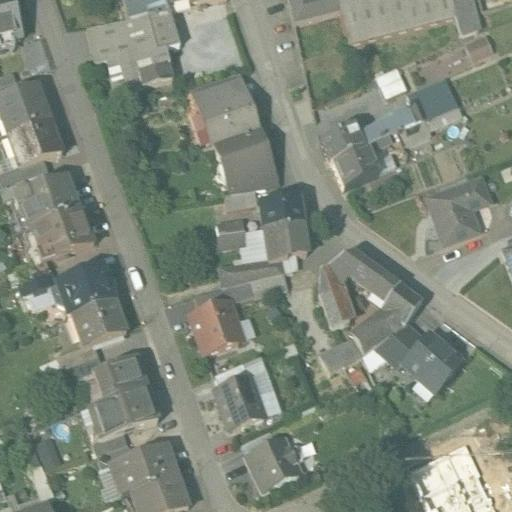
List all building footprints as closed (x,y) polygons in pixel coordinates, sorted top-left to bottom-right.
[(0,0),(0,51),(20,47),(14,22),(16,17),(12,15),(8,0),(0,0)] [(165,10),(162,0),(122,0),(130,28),(152,23),(167,18),(165,10)] [(190,12),(225,3),(224,0),(162,0),(165,10),(188,3),(190,12)] [(321,0),(310,3),(308,0),(287,0),(294,31),(339,18),(347,52),(454,19),(460,44),(478,34),(467,0),(321,0)] [(130,28),(125,29),(133,59),(105,66),(114,101),(141,94),(138,79),(166,72),(162,57),(178,52),(167,18),(152,23),(130,28)] [(109,30),(86,35),(90,58),(114,52),(109,30)] [(30,83),(50,76),(39,46),(20,54),(30,83)] [(465,54),(473,72),(492,63),(485,46),(465,54)] [(373,86),(382,106),(404,96),(394,75),(373,86)] [(410,114),(418,132),(424,129),(456,115),(443,85),(405,103),(410,114)] [(0,108),(19,101),(15,90),(0,95),(0,108)] [(204,99),(209,112),(234,104),(229,91),(204,99)] [(0,108),(0,126),(6,144),(47,129),(48,128),(37,95),(19,101),(0,108)] [(213,153),(254,138),(242,101),(234,104),(209,112),(203,114),(215,150),(213,153)] [(319,148),(329,171),(331,170),(409,135),(418,132),(410,114),(371,132),(373,136),(355,144),(351,134),(319,148)] [(456,115),(424,129),(430,143),(462,128),(456,115)] [(47,129),(6,144),(18,178),(42,169),(60,163),(56,150),(54,151),(47,129)] [(409,135),(415,149),(430,143),(424,129),(418,132),(409,135)] [(409,135),(331,170),(342,196),(375,182),(367,165),(385,156),(387,160),(415,149),(409,135)] [(254,138),(213,153),(220,172),(226,171),(233,187),(261,179),(271,176),(258,137),(254,138)] [(0,169),(0,186),(1,189),(11,186),(6,168),(0,169)] [(42,169),(18,178),(23,189),(46,180),(42,169)] [(261,179),(233,187),(226,189),(231,202),(266,195),(261,179)] [(26,239),(76,221),(64,187),(27,200),(11,206),(12,209),(16,221),(19,220),(26,239)] [(435,227),(432,228),(441,253),(476,240),(469,218),(488,211),(479,188),(428,207),(435,227)] [(11,206),(27,200),(23,189),(0,197),(0,207),(1,212),(12,209),(11,206)] [(263,238),(302,233),(297,207),(259,212),(263,238)] [(26,239),(21,241),(27,257),(24,262),(29,274),(29,275),(44,270),(92,253),(80,220),(76,221),(26,239)] [(217,245),(243,241),(241,229),(215,233),(217,245)] [(263,238),(262,238),(266,269),(267,271),(280,269),(286,269),(286,264),(306,261),(302,233),(263,238)] [(511,253),(503,257),(511,282),(511,253)] [(384,283),(350,260),(324,277),(342,294),(349,283),(372,299),(384,283)] [(282,281),(280,269),(267,271),(266,269),(218,276),(221,298),(227,296),(247,291),(282,281)] [(20,292),(49,282),(44,270),(29,275),(29,274),(14,279),(20,292)] [(71,325),(113,310),(101,275),(53,293),(48,295),(48,296),(54,311),(66,317),(69,326),(71,325)] [(339,300),(342,294),(324,277),(318,280),(317,301),(329,335),(349,329),(339,300)] [(287,297),(282,281),(247,291),(252,306),(287,297)] [(48,295),(53,293),(49,282),(20,292),(24,305),(48,296),(48,295)] [(397,293),(384,283),(372,299),(385,308),(397,293)] [(420,309),(397,293),(385,308),(368,334),(352,345),(318,361),(329,379),(341,373),(343,375),(374,355),(401,336),(403,332),(420,309)] [(227,296),(221,298),(193,304),(199,321),(228,312),(233,311),(227,296)] [(113,310),(71,325),(81,355),(81,357),(93,353),(124,342),(113,310)] [(196,322),(191,332),(202,363),(237,350),(232,337),(235,330),(228,312),(199,321),(196,322)] [(423,349),(403,332),(401,336),(374,355),(398,377),(402,372),(423,349)] [(446,357),(429,341),(423,349),(402,372),(434,399),(460,370),(458,367),(458,362),(452,356),(446,357)] [(73,375),(98,366),(93,353),(81,357),(81,355),(55,365),(60,380),(73,375)] [(92,381),(102,378),(98,366),(73,375),(77,388),(92,383),(92,381)] [(102,411),(143,397),(133,366),(102,378),(92,381),(92,383),(102,411)] [(242,372),(214,384),(218,398),(247,387),(242,372)] [(218,398),(213,399),(227,438),(264,425),(251,386),(247,387),(218,398)] [(102,411),(98,413),(103,428),(92,432),(99,451),(122,443),(156,431),(143,397),(102,411)] [(247,460),(278,447),(274,437),(243,450),(247,460)] [(122,443),(99,451),(103,462),(126,454),(122,443)] [(282,445),(244,463),(261,498),(298,480),(293,469),(300,466),(294,454),(287,457),(282,445)] [(464,448),(410,474),(428,511),(434,511),(435,511),(494,511),(489,501),(487,502),(476,479),(478,477),(464,448)] [(134,500),(175,486),(164,453),(112,472),(123,504),(134,500)] [(39,511),(43,511),(54,509),(41,474),(29,478),(39,511)] [(184,511),(175,486),(134,500),(137,511),(184,511)]
